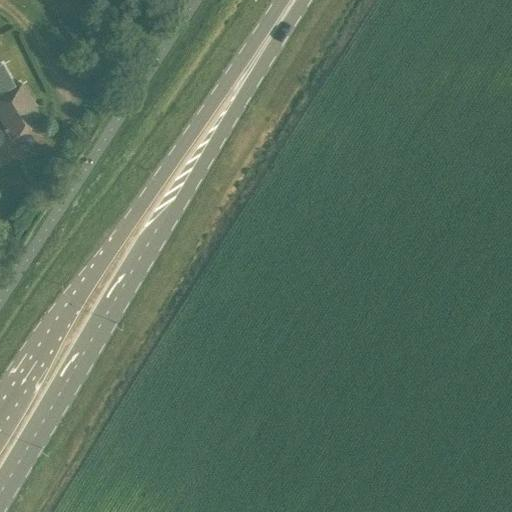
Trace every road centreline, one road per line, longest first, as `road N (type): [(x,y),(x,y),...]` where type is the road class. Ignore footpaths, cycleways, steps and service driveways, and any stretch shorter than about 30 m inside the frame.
road 1 (primary): [(0,497),(234,89)]
road 2 (primary): [(234,89),(120,236),(0,419)]
